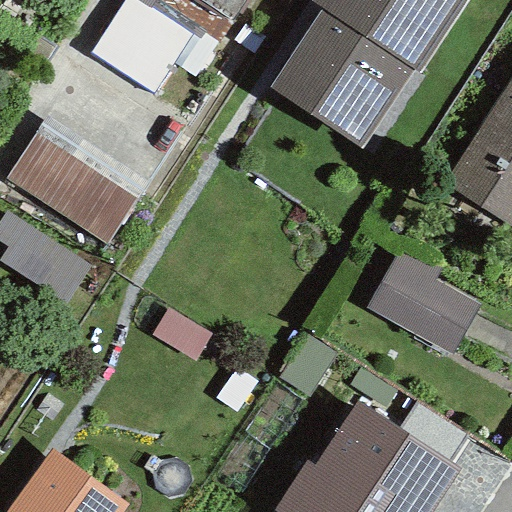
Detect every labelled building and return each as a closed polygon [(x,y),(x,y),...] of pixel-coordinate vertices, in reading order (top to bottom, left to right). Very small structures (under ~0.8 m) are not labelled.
[(189,36),(133,0),(123,0),(90,53),(152,93),(172,63),(189,36)] [(194,76),(232,20),(200,0),(133,0),(189,36),(172,63),(194,76)] [(245,0),(200,0),(232,20),(245,0)] [(417,74),(466,0),(310,0),(309,3),(320,10),(268,87),(360,149),(413,71),(417,74)] [(511,77),(443,185),(511,229),(511,77)] [(144,182),(43,117),(0,183),(102,248),(144,182)] [(9,200),(0,215),(0,241),(74,286),(95,252),(9,200)] [(449,355),(478,305),(434,280),(437,273),(397,251),(365,308),(449,355)] [(209,334),(167,309),(150,337),(193,362),(209,334)] [(431,511),(459,470),(448,463),(397,430),(354,402),(312,467),(305,463),(273,511),(274,511),(431,511)] [(415,402),(397,430),(448,463),(466,435),(415,402)] [(121,511),(126,505),(50,450),(4,511),(121,511)]
